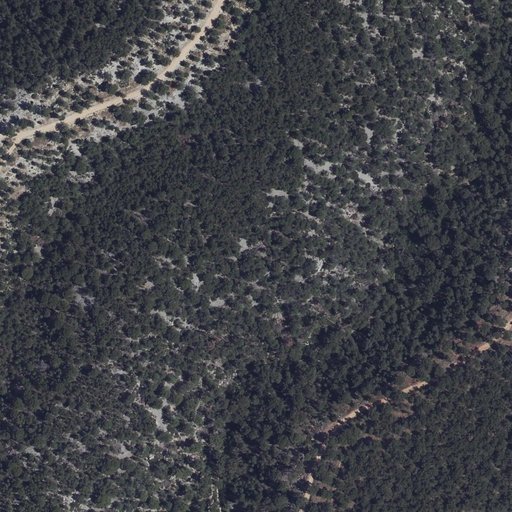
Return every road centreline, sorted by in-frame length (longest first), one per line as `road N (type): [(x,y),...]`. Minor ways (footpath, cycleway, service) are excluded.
road 1 (track): [(302,511),(333,427),(463,361),(511,322)]
road 2 (track): [(0,133),(53,127),(147,88),(201,34),(219,0)]
